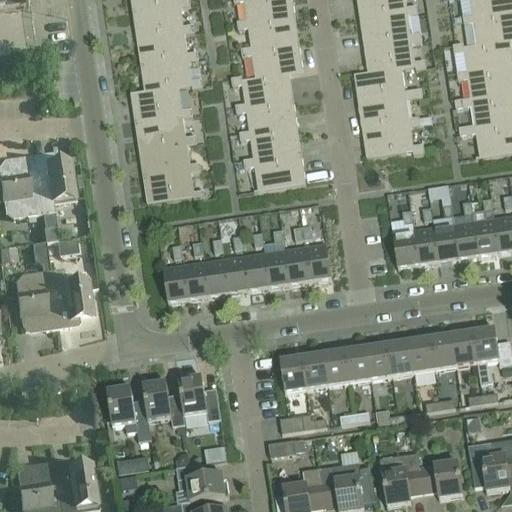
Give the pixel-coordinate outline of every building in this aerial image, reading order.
[(0,0),(0,14),(26,11),(24,0),(0,0)] [(179,4),(178,0),(129,0),(132,15),(179,8),(180,12),(190,11),(188,2),(179,4)] [(294,22),(290,0),(250,0),(244,1),(243,0),(232,0),(233,8),(243,6),(246,25),(247,29),(294,22)] [(406,12),(404,0),(355,0),(359,24),(407,17),(407,21),(417,19),(416,11),(406,12)] [(511,17),(511,0),(458,0),(459,2),(469,1),(472,19),(472,23),(511,17)] [(183,31),(180,12),(179,8),(132,15),(136,42),(183,35),(184,39),(194,38),(193,30),(183,31)] [(410,39),(407,21),(407,17),(359,24),(363,51),(411,44),(411,48),(421,47),(420,38),(410,39)] [(511,46),(511,17),(472,23),(472,19),(462,21),(463,29),(473,28),(476,50),(477,52),(510,47),(511,46)] [(298,49),(295,26),(294,22),(247,29),(246,25),(236,27),(237,35),(247,34),(250,52),(251,56),(298,49)] [(187,58),(184,39),(183,35),(136,42),(140,69),(187,62),(188,67),(198,65),(197,57),(187,58)] [(414,67),(411,48),(411,44),(363,51),(367,77),(401,72),(401,74),(414,72),(415,76),(425,74),(424,66),(414,67)] [(511,73),(511,57),(510,47),(477,52),(476,50),(463,52),(463,49),(452,50),(453,59),(463,57),(466,76),(466,80),(511,73)] [(303,78),(299,52),(298,49),(251,56),(250,52),(240,54),(242,62),(252,61),(255,83),(289,78),(289,80),(303,78)] [(191,86),(188,67),(187,62),(140,69),(144,96),(178,91),(178,93),(191,91),(192,94),(202,93),(201,84),(191,86)] [(405,96),(401,74),(401,72),(367,77),(353,80),(357,108),(405,101),(405,104),(415,103),(414,95),(405,96)] [(511,101),(511,73),(466,80),(466,76),(456,78),(458,86),(467,85),(470,103),(471,107),(511,101)] [(293,106),(289,80),(289,78),(255,83),(241,85),(241,82),(231,83),(232,92),(242,90),(245,109),(245,113),(293,106)] [(181,115),(178,93),(178,91),(144,96),(130,98),(134,126),(182,119),(183,123),(192,122),(191,114),(181,115)] [(409,123),(405,104),(405,101),(357,108),(362,137),(410,130),(410,132),(419,131),(418,122),(409,123)] [(511,129),(511,101),(471,107),(470,103),(454,106),(455,114),(471,112),(474,131),(475,135),(511,129)] [(249,140),(297,133),(293,106),(245,113),(245,109),(235,111),(236,119),(246,118),(249,136),(249,140)] [(185,142),(183,123),(182,119),(134,126),(138,154),(186,146),(187,151),(196,149),(195,141),(185,142)] [(511,157),(511,129),(475,135),(474,131),(458,133),(459,141),(476,139),(479,163),(511,157)] [(413,151),(410,132),(410,130),(362,137),(366,163),(412,156),(413,159),(424,158),(422,150),(413,151)] [(301,161),(297,133),(249,140),(249,136),(239,138),(240,146),(250,145),(253,164),(253,168),(301,161)] [(189,169),(187,151),(186,146),(138,154),(142,181),(190,174),(191,178),(200,176),(199,168),(189,169)] [(45,161),(33,163),(42,220),(56,218),(55,210),(77,207),(71,165),(57,168),(55,170),(49,171),(47,163),(45,161)] [(258,196),(305,189),(301,161),(253,168),(253,164),(243,165),(244,174),(254,172),(258,196)] [(42,220),(33,163),(21,165),(19,167),(20,172),(13,173),(12,169),(1,171),(0,172),(0,178),(6,218),(14,224),(42,220)] [(194,197),(191,178),(190,174),(142,181),(146,209),(193,202),(193,205),(204,204),(203,195),(194,197)] [(511,202),(511,200),(503,201),(505,214),(511,212),(511,202)] [(491,203),(483,204),(485,217),(493,215),(491,203)] [(471,206),(462,207),(464,220),(473,218),(471,206)] [(450,209),(442,210),(444,223),(452,221),(450,209)] [(430,212),(421,213),(423,226),(432,225),(430,212)] [(409,215),(401,216),(403,229),(411,228),(409,215)] [(444,223),(432,225),(433,234),(438,268),(459,265),(453,231),(452,221),(444,223)] [(511,257),(511,221),(494,224),(500,259),(511,257)] [(500,259),(494,224),(474,227),(479,262),(500,259)] [(479,262),(474,227),(453,231),(459,265),(479,262)] [(310,231),(301,232),(303,245),(311,244),(310,231)] [(303,245),(301,232),(293,233),(295,246),(303,245)] [(56,233),(45,234),(47,248),(58,247),(56,233)] [(438,268),(433,234),(413,237),(418,272),(438,268)] [(283,248),(281,235),(273,237),(274,249),(283,248)] [(418,272),(413,237),(392,240),(397,274),(418,272)] [(254,252),(263,251),(261,238),(253,240),(254,252)] [(241,241),(232,243),(234,255),(243,254),(241,241)] [(222,257),(221,244),(212,246),(214,258),(222,257)] [(202,260),(200,247),(192,248),(193,261),(202,260)] [(59,334),(51,277),(47,248),(33,250),(35,266),(42,271),(43,278),(22,281),(16,289),(23,334),(26,336),(37,334),(36,330),(43,329),(44,334),(47,336),(59,334)] [(174,264),(182,263),(180,250),(172,252),(174,264)] [(331,285),(326,250),(305,253),(310,288),(331,285)] [(310,288),(305,253),(285,256),(290,291),(310,288)] [(290,291),(285,256),(264,259),(270,294),(290,291)] [(270,294),(264,259),(244,262),(249,297),(270,294)] [(249,297),(244,262),(224,265),(229,300),(249,297)] [(229,300),(224,265),(203,268),(208,303),(229,300)] [(208,303),(203,268),(183,271),(188,306),(208,303)] [(188,306),(183,271),(162,274),(168,309),(188,306)] [(64,275),(51,277),(59,334),(70,332),(72,329),(71,322),(77,321),(80,323),(94,321),(88,279),(65,283),(64,275)] [(511,370),(511,363),(509,347),(496,349),(494,334),(473,338),(477,370),(481,391),(493,389),(490,374),(488,374),(487,368),(498,366),(499,372),(511,370)] [(477,370),(473,338),(451,341),(456,373),(477,370)] [(456,373),(451,341),(430,344),(435,376),(456,373)] [(435,376),(430,344),(408,347),(413,379),(435,376)] [(413,379),(408,347),(387,350),(392,382),(413,379)] [(392,382),(387,350),(365,354),(370,386),(392,382)] [(370,386),(365,354),(344,357),(349,389),(370,386)] [(349,389),(344,357),(322,360),(327,392),(349,389)] [(327,392),(322,360),(301,363),(306,395),(327,392)] [(306,395),(301,363),(279,366),(284,398),(306,395)] [(197,380),(177,382),(181,405),(183,421),(184,421),(206,418),(207,426),(220,424),(216,400),(204,401),(201,382),(197,383),(197,380)] [(161,385),(141,388),(145,411),(148,427),(171,423),(172,432),(185,430),(184,421),(183,421),(181,405),(169,407),(166,388),(162,388),(161,385)] [(138,447),(150,445),(148,427),(145,411),(133,412),(130,393),(126,393),(126,390),(106,393),(112,432),(124,430),(126,439),(136,437),(138,447)] [(496,398),(482,400),(484,409),(497,407),(496,398)] [(484,409),(482,400),(467,402),(469,411),(484,409)] [(453,404),(438,407),(439,415),(455,413),(453,404)] [(439,415),(438,407),(425,409),(426,417),(439,415)] [(398,430),(397,421),(389,422),(388,416),(375,418),(377,433),(398,430)] [(368,417),(353,420),(355,428),(369,426),(368,417)] [(412,419),(397,421),(398,430),(413,427),(412,419)] [(312,434),(311,426),(310,420),(279,424),(281,439),(312,434)] [(355,428),(353,420),(339,422),(340,430),(355,428)] [(325,424),(311,426),(312,434),(326,432),(325,424)] [(295,459),(293,445),(267,449),(270,463),(295,459)] [(481,464),(470,465),(474,493),(485,491),(486,498),(510,494),(508,485),(511,484),(511,445),(493,448),(495,462),(481,464)] [(409,500),(423,498),(419,473),(417,459),(379,464),(381,479),(381,478),(386,511),(389,511),(410,509),(409,500)] [(99,511),(93,469),(82,470),(78,471),(76,474),(71,475),(70,469),(67,467),(54,469),(61,511),(99,511)] [(433,471),(419,473),(423,498),(437,496),(438,505),(462,501),(457,467),(433,471)] [(61,511),(54,469),(42,471),(39,475),(40,479),(34,480),(33,475),(20,477),(18,480),(22,511),(61,511)] [(202,482),(200,469),(175,473),(179,496),(187,495),(189,507),(206,505),(228,502),(225,482),(222,483),(222,479),(202,482)] [(357,469),(318,474),(323,511),(328,511),(338,511),(362,511),(374,509),(369,473),(358,475),(357,469)] [(323,511),(318,474),(303,476),(305,489),(282,493),(285,511),(323,511)]
